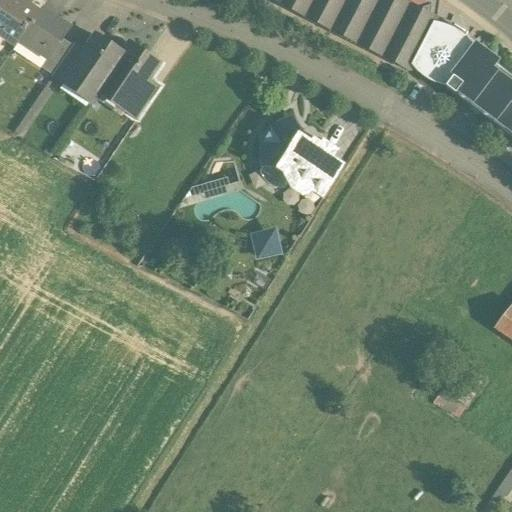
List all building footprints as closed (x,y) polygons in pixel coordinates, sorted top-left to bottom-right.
[(19,6),(10,0),(4,0),(0,7),(0,36),(16,47),(20,41),(37,16),(21,5),(19,6)] [(394,7),(380,0),(281,0),(281,2),(411,67),(412,68),(416,60),(418,61),(420,55),(419,55),(422,49),(432,54),(441,36),(431,31),(433,27),(432,26),(432,25),(432,24),(422,19),(419,20),(419,19),(418,17),(409,13),(407,13),(406,13),(405,10),(396,6),(394,7)] [(69,31),(40,12),(37,16),(20,41),(47,60),(49,61),(62,41),(69,31)] [(511,80),(494,67),(496,64),(476,49),(474,50),(468,43),(464,39),(461,37),(453,31),(448,29),(442,27),(433,25),(433,24),(432,25),(432,26),(433,27),(431,31),(441,36),(432,54),(422,49),(419,55),(420,55),(418,61),(416,60),(412,68),(411,67),(411,68),(414,72),(418,76),(422,79),(426,82),(431,85),(439,88),(445,89),(455,97),(455,96),(511,139),(511,80)] [(158,66),(130,47),(123,57),(96,38),(84,56),(64,85),(66,87),(69,81),(93,97),(90,103),(92,104),(99,94),(99,95),(103,89),(128,106),(124,112),(126,113),(146,83),(158,66)] [(72,48),(62,41),(49,61),(47,60),(40,69),(52,77),(72,48)] [(72,48),(52,77),(64,85),(84,56),(72,48)] [(146,83),(126,113),(137,121),(157,91),(146,83)] [(291,122),(285,124),(280,126),(276,129),(272,132),(269,136),(270,140),(265,141),(263,147),(262,152),(262,158),(262,163),(263,167),(275,167),(284,173),(292,188),(303,195),(309,194),(312,190),(330,160),(334,153),(323,146),(321,150),(313,145),(311,148),(298,140),(299,138),(291,122)] [(342,167),(330,160),(312,190),(323,197),(342,167)] [(447,217),(401,288),(449,319),(470,287),(462,282),(487,243),(447,217)] [(267,257),(263,236),(253,238),(258,259),(267,257)] [(511,305),(493,329),(511,341),(511,305)] [(482,384),(465,374),(449,399),(465,410),(482,384)]
